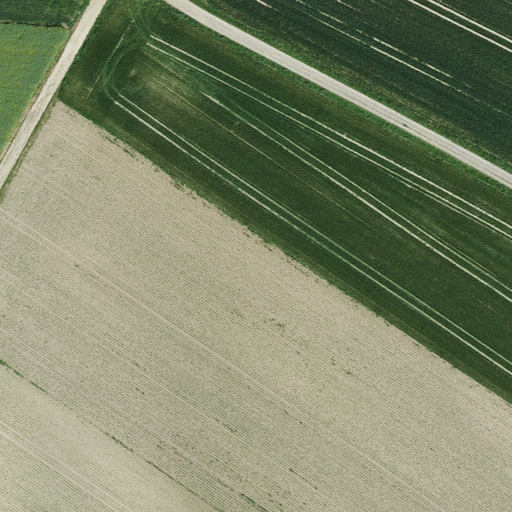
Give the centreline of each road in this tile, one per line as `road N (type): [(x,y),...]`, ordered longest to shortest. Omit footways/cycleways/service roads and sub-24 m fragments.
road 1 (track): [(169,0),(511,184)]
road 2 (track): [(0,170),(102,0)]
